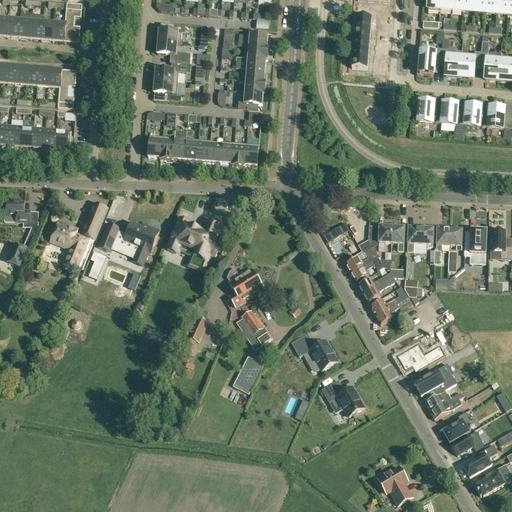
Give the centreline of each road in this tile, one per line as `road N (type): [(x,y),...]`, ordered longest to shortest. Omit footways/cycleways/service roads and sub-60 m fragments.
road 1 (residential): [(469,511),(287,193)]
road 2 (residential): [(511,200),(287,193)]
road 3 (tertiary): [(287,193),(298,0)]
road 4 (residential): [(130,186),(147,0)]
road 5 (residential): [(111,0),(94,184)]
road 6 (unclassified): [(287,193),(130,186)]
